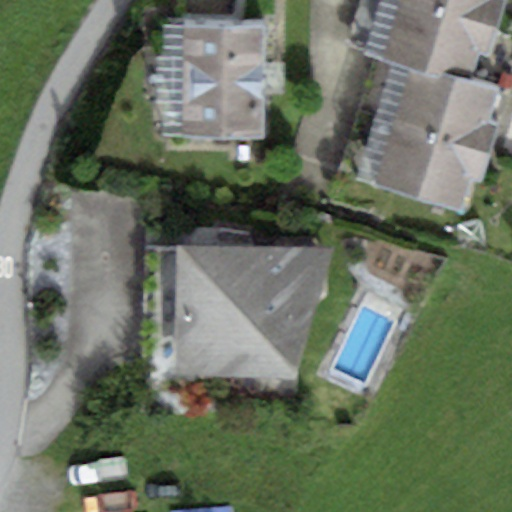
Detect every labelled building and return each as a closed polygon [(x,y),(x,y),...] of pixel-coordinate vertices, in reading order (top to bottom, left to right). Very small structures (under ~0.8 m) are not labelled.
[(239,0),(236,25),(264,25),(287,25),(287,0),(239,0)] [(502,26),(414,0),(401,0),(385,56),(411,64),(471,82),(481,49),(494,53),(502,26)] [(414,0),(502,26),(509,0),(508,0),(414,0)] [(236,25),(184,25),(184,139),(264,139),(264,25),(236,25)] [(411,64),(393,124),(488,154),(506,95),(471,82),(411,64)] [(488,154),(393,124),(374,185),(469,214),(488,154)] [(339,254),(149,248),(146,380),(303,380),(339,254)]
